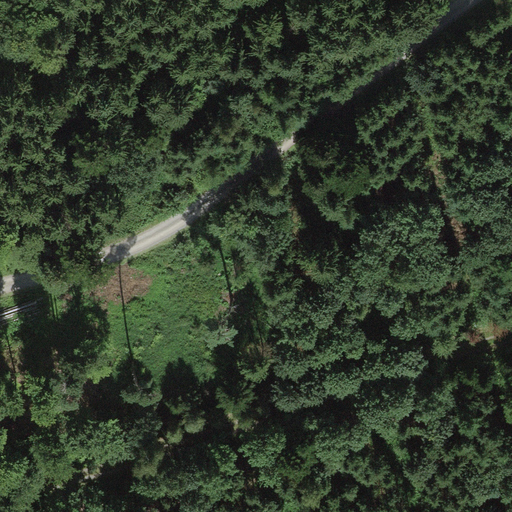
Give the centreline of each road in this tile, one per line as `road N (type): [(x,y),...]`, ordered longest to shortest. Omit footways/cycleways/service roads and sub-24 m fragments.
road 1 (track): [(0,290),(96,264),(164,231),(468,0)]
road 2 (track): [(0,496),(511,337)]
